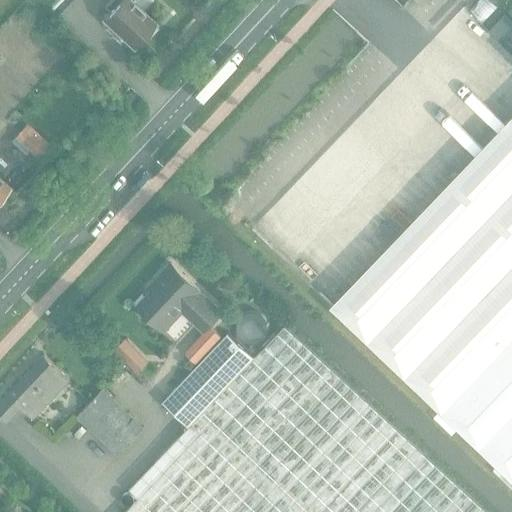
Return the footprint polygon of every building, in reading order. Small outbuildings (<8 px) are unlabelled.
[(112,11),(103,19),(134,49),(146,36),(149,38),(157,30),(154,27),(156,25),(129,0),(109,0),(105,5),(112,11)] [(483,22),(497,7),(490,0),(479,0),(470,10),(483,22)] [(511,117),(348,289),(331,307),(357,332),(511,479),(511,117)] [(27,123),(11,141),(26,154),(29,150),(41,161),(53,147),(27,123)] [(0,200),(10,190),(0,180),(0,200)] [(139,306),(166,330),(186,307),(199,319),(195,323),(205,332),(222,312),(171,267),(151,291),(149,290),(139,306)] [(189,428),(166,452),(130,492),(138,499),(125,511),(488,511),(436,464),(285,326),(256,358),(189,428)] [(163,403),(189,428),(256,358),(228,333),(163,403)] [(45,355),(0,402),(0,417),(8,425),(22,409),(33,419),(71,379),(45,355)] [(104,390),(79,416),(120,455),(145,429),(104,390)]
